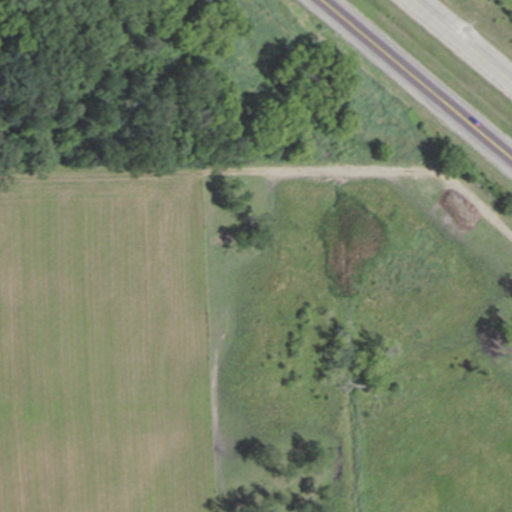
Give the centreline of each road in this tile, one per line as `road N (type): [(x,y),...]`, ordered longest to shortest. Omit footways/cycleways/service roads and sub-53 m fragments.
road 1 (motorway): [(323,0),(511,158)]
road 2 (motorway): [(511,79),(416,0)]
